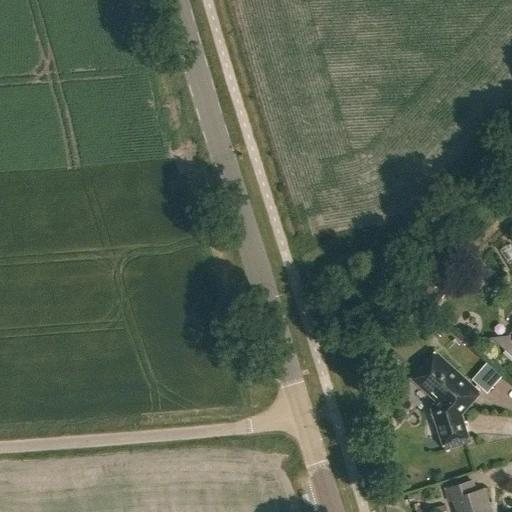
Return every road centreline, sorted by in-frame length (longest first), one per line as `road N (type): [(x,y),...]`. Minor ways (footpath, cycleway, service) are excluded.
road 1 (tertiary): [(303,420),(173,0)]
road 2 (unclassified): [(303,420),(0,447)]
